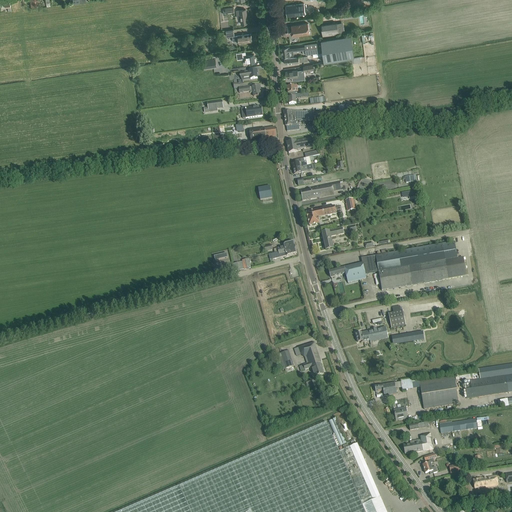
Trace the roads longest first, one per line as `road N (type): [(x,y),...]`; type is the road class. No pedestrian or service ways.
road 1 (tertiary): [(439,511),(353,388),(306,257)]
road 2 (tertiary): [(306,257),(283,154),(267,0)]
road 3 (track): [(0,341),(223,278)]
road 4 (unknown): [(323,309),(469,279),(463,243)]
